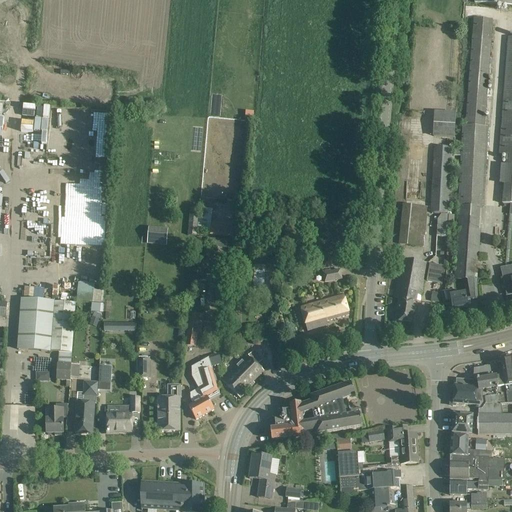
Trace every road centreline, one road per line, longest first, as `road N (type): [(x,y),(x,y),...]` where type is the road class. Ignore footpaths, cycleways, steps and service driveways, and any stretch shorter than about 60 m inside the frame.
road 1 (unclassified): [(370,357),(393,0)]
road 2 (unknown): [(10,464),(20,124)]
road 3 (unclassified): [(0,465),(223,456)]
road 4 (tertiary): [(370,357),(309,370),(263,397),(233,457)]
road 5 (residential): [(435,511),(434,351)]
